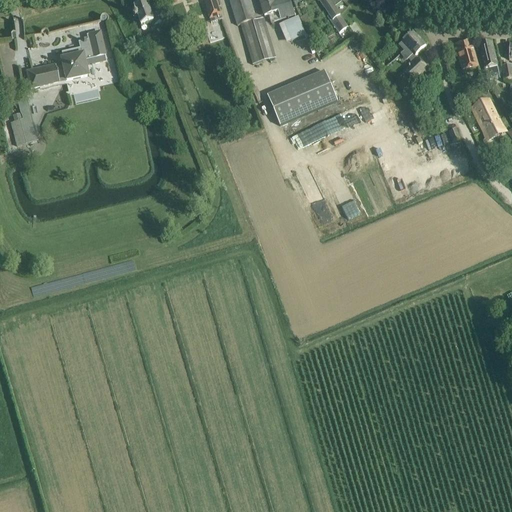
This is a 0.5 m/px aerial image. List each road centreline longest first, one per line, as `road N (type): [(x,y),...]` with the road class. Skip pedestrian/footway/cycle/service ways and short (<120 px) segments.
road 1 (track): [(511,194),(488,173),(471,141),(435,32)]
road 2 (tertiary): [(511,36),(435,32),(392,0)]
